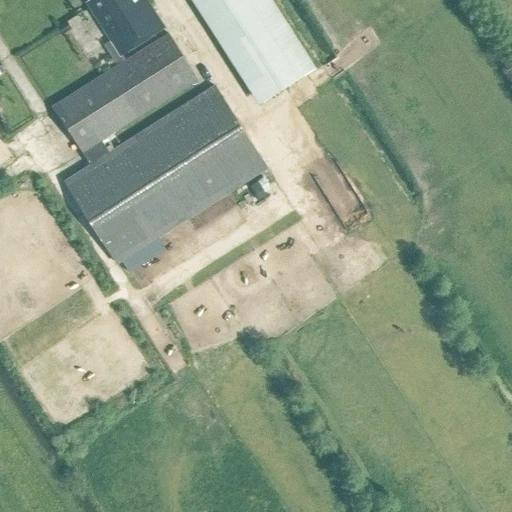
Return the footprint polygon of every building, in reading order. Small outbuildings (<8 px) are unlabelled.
[(90,0),(86,2),(111,40),(104,44),(118,65),(128,59),(126,56),(167,29),(147,0),(90,0)] [(191,0),(258,104),(315,68),(271,0),(191,0)] [(64,34),(72,28),(67,21),(59,26),(64,34)] [(118,65),(52,107),(82,153),(85,152),(92,164),(65,181),(118,264),(267,169),(214,86),(109,153),(102,141),(198,80),(168,33),(128,59),(118,65)] [(241,217),(259,206),(252,195),(234,206),(241,217)]
